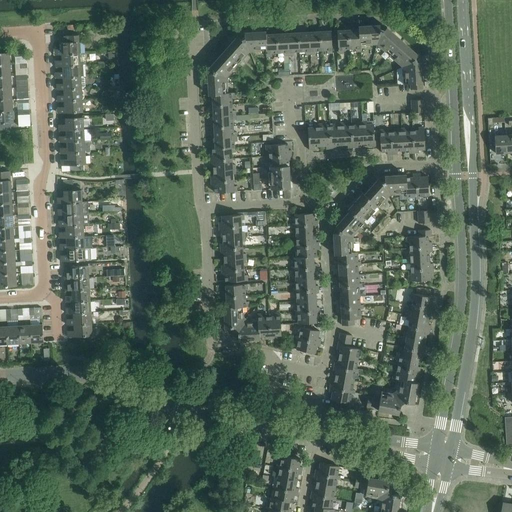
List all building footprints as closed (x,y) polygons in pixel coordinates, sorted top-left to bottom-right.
[(358,26),(358,29),(359,29),(360,45),(377,44),(382,29),(380,29),(380,25),(358,26)] [(349,49),(348,27),(343,27),(343,30),(337,31),(338,53),(343,52),(343,49),(349,49)] [(353,27),(348,27),(349,49),(355,49),(356,52),(361,51),(360,45),(359,29),(358,29),(353,30),(353,27)] [(382,29),(377,44),(390,55),(402,41),(387,27),(384,30),(382,29)] [(324,28),(320,29),(321,51),(327,50),(327,53),(332,53),(331,31),(325,31),(324,28)] [(315,32),(309,32),(310,54),(315,54),(315,51),(321,51),(320,29),(314,29),(315,32)] [(293,33),(287,34),(289,56),(293,55),(293,52),(299,52),(298,30),(293,30),(293,33)] [(303,30),(298,30),(299,52),(305,52),(305,55),(310,54),(309,32),(303,33),(303,30)] [(244,36),(242,37),(249,51),(266,50),(265,35),(266,35),(266,31),(244,32),(244,36)] [(266,50),(266,57),(272,56),(272,53),(278,53),(276,31),(271,31),(271,34),(266,35),(265,35),(266,50)] [(281,31),(276,31),(278,53),(284,53),(284,56),(289,56),(287,34),(282,34),(281,31)] [(55,55),(62,55),(79,54),(82,54),(81,43),(79,43),(78,35),(64,36),(64,42),(61,42),(61,49),(54,49),(55,55)] [(238,36),(224,51),(238,64),(249,51),(242,37),(240,38),(238,36)] [(402,41),(390,55),(402,67),(416,60),(415,58),(418,55),(402,41)] [(213,69),(212,72),(227,77),(238,64),(224,51),(210,67),(213,69)] [(0,52),(0,65),(10,64),(9,52),(0,52)] [(62,55),(62,60),(55,61),(55,67),(63,66),(62,66),(80,65),(79,54),(62,55)] [(416,60),(402,67),(403,84),(410,84),(422,83),(421,62),(417,62),(416,60)] [(10,64),(0,65),(0,76),(11,76),(10,64)] [(62,66),(63,66),(63,72),(56,72),(56,78),(63,78),(81,77),(86,76),(85,65),(80,65),(62,66)] [(227,77),(212,72),(211,74),(208,74),(209,95),(212,95),(228,94),(228,93),(227,77)] [(11,76),(0,76),(0,88),(11,88),(11,76)] [(63,78),(63,84),(56,84),(57,90),(64,90),(64,89),(81,88),(83,88),(85,86),(85,78),(82,77),(81,77),(63,78)] [(11,88),(0,88),(0,100),(12,99),(11,88)] [(64,89),(64,90),(64,94),(61,95),(57,96),(57,102),(64,101),(82,100),(82,99),(84,97),(83,91),(81,89),(81,88),(64,89)] [(209,101),(210,106),(232,105),(231,99),(234,98),(234,93),(228,93),(228,94),(212,95),(212,101),(209,101)] [(12,99),(0,100),(0,111),(13,111),(12,99)] [(64,101),(65,107),(58,107),(58,113),(83,112),(83,111),(82,111),(82,100),(64,101)] [(232,105),(210,106),(210,111),(213,111),(213,116),(235,115),(235,111),(232,111),(232,105)] [(13,111),(0,111),(0,123),(13,123),(13,111)] [(211,122),(211,127),(233,126),(233,120),(236,120),(235,115),(213,116),(214,122),(211,122)] [(59,131),(66,130),(84,129),(83,117),(65,118),(66,124),(59,125),(59,131)] [(357,125),(351,126),(353,148),(358,147),(357,144),(363,144),(362,122),(357,122),(357,125)] [(367,122),(362,122),(363,144),(369,144),(369,147),(375,146),(374,134),(373,124),(367,125),(367,122)] [(336,126),(330,127),(331,149),(336,148),(336,145),(342,145),(340,123),(336,123),(336,126)] [(345,123),(340,123),(342,145),(347,145),(347,148),(353,148),(351,126),(345,126),(345,123)] [(320,146),(319,124),(314,125),(314,128),(308,128),(309,150),(314,150),(314,147),(320,146)] [(324,124),(319,124),(320,146),(326,146),(326,149),(331,149),(330,127),(324,127),(324,124)] [(233,126),(211,127),(211,132),(214,132),(215,138),(236,137),(236,132),(233,132),(233,126)] [(419,131),(412,131),(414,153),(419,153),(419,150),(425,149),(424,127),(418,128),(419,131)] [(406,128),(402,129),(403,151),(409,150),(409,153),(414,153),(412,131),(406,131),(406,128)] [(66,130),(67,136),(59,136),(60,142),(67,142),(84,141),(84,129),(66,130)] [(397,132),(391,132),(392,154),(397,154),(397,151),(403,151),(402,129),(397,129),(397,132)] [(379,130),(380,134),(380,146),(381,152),(387,152),(387,155),(392,154),(391,132),(385,133),(385,130),(379,130)] [(506,153),(505,135),(494,136),(495,154),(506,153)] [(212,144),(212,149),(234,148),(234,142),(237,141),(236,137),(215,138),(215,144),(212,144)] [(67,148),(60,148),(60,154),(67,154),(67,153),(85,152),(90,152),(89,141),(84,141),(67,142),(67,148)] [(269,150),(269,156),(291,155),(291,150),(288,150),(288,144),(266,145),(266,151),(269,150)] [(210,155),(210,160),(232,159),(231,153),(234,152),(234,148),(212,149),(213,155),(210,155)] [(68,159),(61,160),(61,166),(69,165),(83,165),(86,164),(90,163),(89,156),(85,156),(85,152),(67,153),(67,154),(68,159)] [(291,155),(269,156),(270,163),(267,163),(267,168),(270,168),(270,167),(289,166),(288,160),(291,160),(291,155)] [(232,159),(210,160),(210,165),(213,165),(213,171),(235,169),(235,165),(232,165),(232,159)] [(270,167),(270,168),(270,178),(289,177),(289,166),(270,167)] [(211,176),(211,182),(233,180),(233,174),(236,174),(235,169),(213,171),(214,176),(211,176)] [(0,192),(11,192),(11,180),(10,171),(0,171),(0,192)] [(406,194),(406,197),(415,197),(416,199),(418,199),(416,174),(412,175),(413,178),(406,178),(406,194)] [(420,174),(416,174),(418,199),(420,199),(419,196),(429,196),(428,177),(420,177),(420,174)] [(385,180),(383,181),(389,195),(406,194),(406,178),(406,175),(384,176),(385,180)] [(289,177),(270,178),(271,189),(284,189),(290,188),(289,177)] [(378,179),(364,194),(364,195),(376,206),(378,208),(389,195),(383,181),(381,182),(378,179)] [(233,180),(211,182),(211,187),(214,186),(215,193),(237,191),(236,186),(233,186),(233,180)] [(57,204),(64,203),(82,202),(81,190),(63,191),(64,197),(57,198),(57,204)] [(11,192),(0,192),(0,204),(12,204),(11,192)] [(363,193),(355,201),(369,214),(376,206),(364,195),(364,194),(363,193)] [(348,210),(349,211),(350,211),(362,222),(369,214),(355,201),(348,210)] [(65,209),(58,209),(58,215),(64,215),(65,215),(65,214),(83,213),(88,213),(88,202),(82,203),(82,202),(64,203),(65,209)] [(12,204),(0,204),(0,216),(13,215),(12,204)] [(295,215),(295,224),(293,224),(293,226),(317,224),(317,221),(314,221),(314,213),(295,214),(295,210),(288,211),(289,215),(295,215)] [(339,229),(338,231),(352,236),(364,223),(362,222),(350,211),(349,211),(336,226),(339,229)] [(62,220),(58,221),(59,227),(66,226),(83,225),(89,224),(88,213),(83,214),(83,213),(65,214),(65,215),(64,215),(64,219),(62,219),(62,220)] [(13,215),(0,216),(0,228),(13,227),(13,215)] [(219,222),(219,227),(241,226),(241,220),(244,220),(243,215),(221,216),(222,222),(219,222)] [(386,215),(383,219),(388,223),(391,219),(386,215)] [(381,231),(384,227),(380,223),(376,227),(381,231)] [(317,224),(293,226),(293,228),(296,228),(296,236),(315,235),(315,228),(318,228),(317,224)] [(66,226),(66,232),(59,232),(59,238),(66,238),(84,237),(83,225),(66,226)] [(241,226),(219,227),(219,232),(222,232),(223,238),(245,237),(244,232),(241,232),(241,226)] [(13,227),(0,228),(0,239),(14,239),(13,227)] [(376,227),(373,231),(377,235),(381,231),(376,227)] [(419,236),(406,237),(406,242),(409,242),(410,248),(432,247),(431,242),(428,242),(428,237),(431,237),(431,230),(419,231),(419,236)] [(352,236),(338,231),(337,233),(333,233),(334,255),(338,254),(353,253),(353,252),(352,236)] [(294,245),(294,247),(319,246),(318,242),(315,242),(315,235),(296,236),(297,245),(294,245)] [(66,238),(67,244),(60,244),(60,250),(67,250),(67,249),(85,248),(84,237),(66,238)] [(220,244),(220,249),(242,248),(242,242),(245,241),(245,237),(223,238),(223,244),(220,244)] [(14,239),(0,239),(0,251),(15,251),(14,239)] [(319,246),(294,247),(294,249),(297,249),(297,257),(297,258),(313,257),(316,257),(316,250),(319,250),(319,246)] [(407,255),(407,259),(429,258),(429,252),(432,252),(432,247),(410,248),(410,254),(407,255)] [(67,249),(67,250),(67,255),(60,256),(61,262),(91,260),(90,248),(85,248),(67,249)] [(242,248),(220,249),(221,254),(224,254),(224,260),(246,258),(246,254),(243,254),(242,248)] [(15,251),(0,251),(0,263),(15,262),(15,251)] [(335,262),(335,265),(360,264),(360,262),(357,262),(357,252),(353,252),(353,253),(338,254),(338,261),(335,262)] [(292,267),(292,269),(317,268),(317,264),(314,264),(313,257),(297,258),(297,257),(294,258),(295,267),(292,267)] [(221,265),(222,271),(244,269),(243,263),(246,263),(246,258),(224,260),(224,265),(221,265)] [(429,258),(407,259),(407,264),(410,264),(411,270),(433,269),(433,264),(430,264),(429,258)] [(15,262),(0,263),(0,274),(16,274),(15,262)] [(360,264),(335,265),(336,269),(339,269),(339,276),(358,275),(358,266),(360,266),(360,264)] [(64,279),(71,279),(71,278),(89,277),(88,265),(70,266),(71,273),(64,273),(64,279)] [(317,268),(292,269),(292,271),(295,271),(296,280),(314,279),(314,272),(317,271),(317,268)] [(244,269),(222,271),(222,276),(225,275),(225,282),(247,280),(247,275),(244,275),(244,269)] [(433,269),(411,270),(411,276),(408,276),(408,281),(430,280),(430,274),(433,274),(433,269)] [(16,274),(0,274),(0,286),(17,286),(16,274)] [(336,283),(337,287),(361,285),(361,283),(359,284),(358,275),(339,276),(339,283),(336,283)] [(71,278),(71,279),(72,284),(65,284),(65,291),(72,290),(90,289),(89,277),(71,278)] [(293,289),(293,291),(318,290),(318,286),(315,286),(314,279),(296,280),(296,289),(293,289)] [(223,292),(223,297),(245,296),(245,290),(248,289),(247,284),(225,286),(226,292),(223,292)] [(361,285),(337,287),(337,291),(340,290),(340,297),(359,296),(359,288),(361,287),(361,285)] [(72,290),(72,296),(65,296),(66,302),(73,302),(73,301),(90,300),(90,289),(72,290)] [(318,290),(293,291),(294,293),(296,293),(297,302),(316,301),(315,293),(318,293),(318,290)] [(413,299),(412,305),(434,309),(435,304),(432,303),(433,297),(411,293),(410,298),(413,299)] [(245,296),(223,297),(223,302),(226,302),(227,307),(227,308),(243,307),(249,307),(248,302),(245,302),(245,296)] [(338,305),(338,308),(363,307),(362,305),(360,305),(359,296),(340,297),(341,304),(338,305)] [(73,301),(73,302),(73,307),(66,308),(66,314),(73,313),(91,312),(90,300),(73,301)] [(295,311),(295,313),(319,311),(319,307),(316,307),(316,301),(297,302),(297,310),(295,311)] [(408,310),(407,315),(429,319),(430,313),(433,314),(434,309),(412,305),(411,311),(408,310)] [(227,308),(227,307),(224,307),(225,328),(232,328),(235,331),(245,319),(243,317),(243,307),(227,308)] [(363,307),(338,308),(338,312),(341,312),(342,320),(354,319),(361,318),(360,309),(363,309),(363,307)] [(319,311),(295,313),(295,315),(298,314),(298,324),(317,323),(317,315),(320,315),(319,311)] [(73,313),(74,319),(67,319),(67,325),(74,325),(91,324),(91,312),(73,313)] [(275,316),(269,317),(270,339),(275,339),(275,336),(281,335),(280,313),(275,313),(275,316)] [(257,314),(258,320),(259,336),(260,336),(265,336),(265,339),(270,339),(269,317),(263,317),(262,314),(257,314)] [(429,319),(407,315),(406,320),(409,320),(408,326),(430,330),(431,325),(428,325),(429,319)] [(245,319),(235,331),(238,334),(238,341),(260,339),(260,336),(259,336),(258,320),(247,321),(245,319)] [(42,324),(30,325),(31,343),(43,342),(42,324)] [(74,325),(74,330),(67,331),(68,337),(92,336),(91,324),(74,325)] [(30,325),(19,326),(20,344),(31,343),(30,325)] [(7,326),(0,326),(0,344),(8,344),(7,326)] [(19,326),(7,326),(8,344),(20,344),(19,326)] [(404,332),(403,336),(425,340),(426,335),(429,335),(430,330),(408,326),(407,332),(404,332)] [(296,336),(296,338),(320,343),(321,339),(318,338),(319,331),(300,328),(299,337),(296,336)] [(340,333),(339,339),(351,341),(352,335),(340,333)] [(425,340),(403,336),(402,341),(405,341),(404,347),(426,351),(427,346),(424,346),(425,340)] [(320,343),(296,338),(295,340),(298,341),(296,350),(315,353),(316,346),(319,346),(320,343)] [(362,349),(350,347),(338,345),(337,349),(340,350),(339,357),(358,360),(359,351),(362,352),(362,349)] [(400,353),(399,357),(399,358),(418,361),(421,362),(422,356),(425,356),(426,351),(404,347),(403,353),(400,353)] [(335,363),(334,367),(358,371),(359,369),(356,369),(358,360),(339,357),(338,364),(335,363)] [(399,362),(397,368),(419,372),(420,367),(417,367),(418,361),(399,358),(399,357),(397,357),(396,362),(399,362)] [(358,371),(334,367),(333,370),(336,371),(335,378),(354,381),(355,373),(358,373),(358,371)] [(419,372),(397,368),(396,374),(393,374),(392,379),(399,380),(399,379),(414,382),(415,377),(418,377),(419,372)] [(331,384),(330,388),(354,392),(355,390),(352,390),(354,381),(335,378),(334,385),(331,384)] [(397,390),(395,392),(404,405),(407,403),(414,404),(418,383),(414,382),(399,379),(399,380),(397,390)] [(354,392),(330,388),(329,392),(332,392),(331,400),(350,403),(351,394),(354,394),(354,392)] [(380,398),(378,410),(399,414),(400,407),(404,405),(395,392),(392,393),(381,391),(380,398)] [(366,408),(372,409),(374,397),(368,396),(366,408)] [(277,465),(277,467),(301,471),(302,467),(299,467),(300,459),(282,456),(280,465),(277,465)] [(316,470),(315,473),(339,478),(340,476),(337,475),(339,466),(320,463),(319,470),(316,470)] [(301,471),(277,467),(277,468),(279,469),(278,478),(296,481),(298,474),(301,475),(301,471)] [(339,478),(315,473),(314,477),(317,478),(316,485),(335,488),(336,479),(339,480),(339,478)] [(368,477),(366,489),(365,496),(376,498),(378,500),(391,491),(388,487),(389,480),(368,477)] [(273,486),(273,488),(297,492),(298,488),(295,488),(296,481),(278,478),(276,486),(273,486)] [(312,491),(311,495),(336,499),(336,497),(333,497),(335,488),(316,485),(315,492),(312,491)] [(297,492),(273,488),(273,490),(275,490),(274,498),(274,499),(290,502),(293,503),(294,495),(297,496),(297,492)] [(380,502),(378,511),(397,511),(400,495),(393,494),(391,491),(378,500),(380,502)] [(336,499),(311,495),(311,498),(314,499),(312,506),(315,507),(331,509),(333,501),(335,501),(336,499)] [(267,507),(266,508),(285,511),(290,511),(291,509),(288,509),(290,502),(274,499),(274,498),(271,498),(269,507),(267,507)] [(500,511),(511,511),(511,507),(511,504),(503,503),(500,511)]
